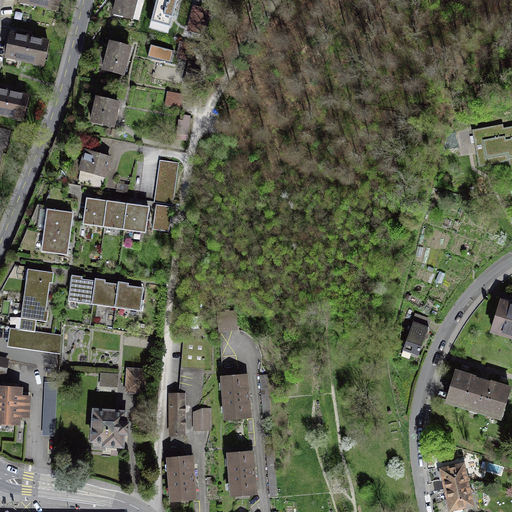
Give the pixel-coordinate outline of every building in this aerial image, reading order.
[(21,0),(21,5),(60,12),(62,0),(21,0)] [(113,0),(110,17),(132,22),(132,20),(139,21),(143,0),(113,0)] [(177,0),(176,0),(156,0),(151,22),(170,27),(177,0)] [(209,10),(194,6),(190,22),(195,23),(193,31),(203,34),(209,10)] [(12,34),(6,61),(45,69),(51,42),(12,34)] [(105,44),(99,73),(123,78),(130,49),(105,44)] [(173,50),(151,44),(147,56),(170,62),(173,50)] [(197,63),(190,61),(185,83),(193,84),(197,63)] [(0,90),(0,118),(25,123),(30,96),(0,90)] [(168,92),(166,105),(180,107),(182,95),(168,92)] [(92,99),(87,126),(113,131),(118,104),(92,99)] [(180,121),(178,138),(185,139),(187,122),(180,121)] [(496,125),(472,130),(475,148),(479,167),(490,165),(489,164),(509,160),(509,165),(511,165),(510,164),(511,163),(511,126),(510,127),(510,128),(504,129),(503,124),(502,124),(502,125),(496,127),(496,125)] [(0,183),(11,131),(0,128),(0,183)] [(79,162),(76,173),(104,180),(110,159),(82,152),(79,162)] [(160,165),(155,201),(171,203),(173,185),(176,167),(160,165)] [(84,202),(80,227),(143,236),(147,210),(136,209),(115,206),(94,203),(84,202)] [(155,210),(153,230),(168,232),(169,221),(170,212),(155,210)] [(70,215),(44,212),(39,255),(66,258),(67,247),(69,226),(70,215)] [(47,312),(45,312),(49,282),(51,282),(52,278),(53,274),(29,270),(20,330),(34,332),(35,319),(46,321),(47,316),(47,312)] [(439,272),(434,283),(440,286),(445,275),(439,272)] [(69,300),(93,304),(96,282),(95,282),(81,280),(81,278),(77,277),(73,276),(69,300)] [(93,304),(116,307),(119,285),(104,283),(104,281),(100,280),(96,280),(95,282),(96,282),(93,304)] [(119,285),(116,307),(140,310),(143,289),(127,287),(128,284),(123,283),(119,283),(119,285)] [(410,295),(407,302),(413,305),(417,298),(410,295)] [(427,300),(424,308),(431,312),(435,303),(427,300)] [(511,304),(501,302),(493,331),(511,336),(511,304)] [(215,315),(218,334),(237,331),(235,312),(215,315)] [(190,318),(190,330),(198,330),(198,318),(190,318)] [(414,321),(403,350),(418,355),(421,347),(428,327),(414,321)] [(60,354),(61,336),(50,334),(34,332),(20,330),(11,329),(8,347),(34,351),(47,352),(60,354)] [(124,381),(124,394),(144,395),(145,370),(125,369),(124,381)] [(217,371),(220,416),(249,414),(248,391),(247,369),(217,371)] [(475,378),(456,372),(447,401),(501,417),(510,389),(491,383),(490,384),(486,383),(486,382),(483,381),(480,380),(480,381),(474,379),(475,378)] [(94,375),(93,389),(103,389),(112,390),(113,376),(94,375)] [(261,395),(262,415),(270,414),(268,391),(267,376),(259,376),(261,395)] [(58,382),(45,382),(42,435),(55,436),(58,382)] [(16,421),(17,415),(20,415),(27,415),(28,396),(18,396),(19,384),(0,383),(0,419),(6,420),(16,421)] [(167,391),(166,434),(186,435),(186,413),(186,391),(167,391)] [(193,417),(193,430),(203,430),(212,429),(212,409),(193,417)] [(118,453),(121,454),(122,440),(127,441),(128,423),(123,423),(124,415),(88,413),(86,449),(90,449),(90,453),(92,453),(92,455),(105,456),(118,457),(118,453)] [(223,448),(225,493),(255,491),(254,469),(252,446),(223,448)] [(267,469),(269,496),(277,496),(273,446),(265,446),(267,469)] [(162,453),(165,497),(194,495),(192,473),(191,452),(162,453)] [(434,492),(467,484),(466,477),(463,464),(442,469),(442,471),(439,471),(440,479),(432,481),(434,492)] [(469,492),(467,484),(434,492),(437,502),(445,500),(447,508),(450,507),(450,509),(453,508),(453,511),(456,511),(462,511),(461,506),(472,504),(469,492)]
